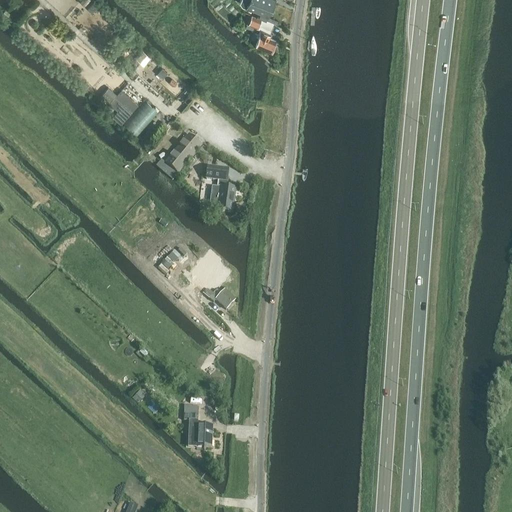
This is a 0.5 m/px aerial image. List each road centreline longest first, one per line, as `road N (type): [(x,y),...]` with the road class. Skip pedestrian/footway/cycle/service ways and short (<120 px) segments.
road 1 (trunk): [(405,511),(451,0)]
road 2 (unclassified): [(261,511),(263,382),(301,0)]
road 3 (trunk): [(424,0),(381,511)]
